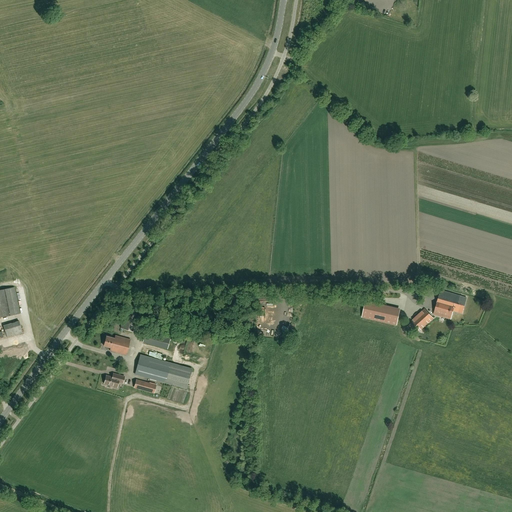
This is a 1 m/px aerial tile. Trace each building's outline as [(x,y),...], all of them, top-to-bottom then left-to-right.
[(0,290),(0,317),(19,313),(14,287),(0,290)] [(462,313),(467,298),(440,290),(433,314),(451,319),(453,311),(462,313)] [(364,300),(360,316),(396,323),(399,306),(364,300)] [(128,304),(121,328),(133,331),(139,307),(128,304)] [(409,322),(418,332),(433,318),(424,309),(409,322)] [(3,326),(6,337),(22,333),(19,321),(3,326)] [(146,330),(142,342),(167,349),(170,337),(146,330)] [(106,336),(103,346),(111,348),(110,350),(126,355),(130,340),(115,336),(115,338),(106,336)] [(25,339),(12,344),(15,352),(28,348),(25,339)] [(140,355),(135,374),(186,388),(192,369),(140,355)] [(113,374),(112,377),(106,376),(104,384),(117,387),(118,382),(122,383),(124,377),(113,374)] [(134,388),(154,393),(156,385),(136,379),(134,388)]
